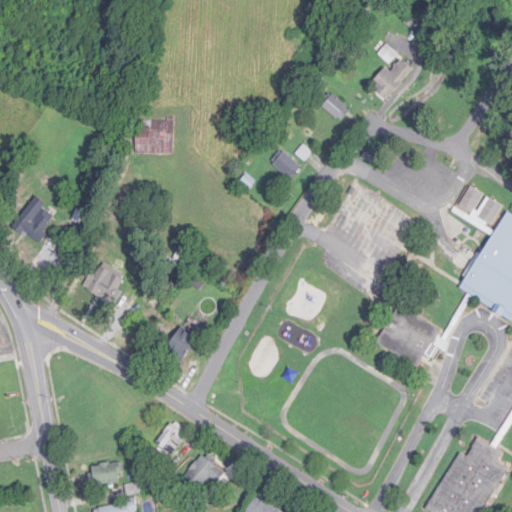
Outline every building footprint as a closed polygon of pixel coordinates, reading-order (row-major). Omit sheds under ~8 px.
[(380,54),(390,65),(399,56),(389,45),(380,54)] [(392,72),(386,68),(372,86),(390,100),(414,70),(402,60),(392,72)] [(342,122),(352,109),(333,95),(323,108),(342,122)] [(136,154),(174,155),(175,121),(137,120),(136,154)] [(274,165),(292,180),(302,168),(284,153),(274,165)] [(19,232),(41,245),(57,218),(44,210),(47,204),(38,199),(19,232)] [(503,206),(490,199),(483,213),(496,220),(503,206)] [(511,320),(511,216),(507,214),(461,291),(511,320)] [(115,269),(103,264),(93,290),(117,298),(123,279),(113,275),(115,269)] [(377,343),(419,368),(427,355),(435,360),(441,349),(446,353),(455,337),(400,304),(377,343)] [(180,362),(203,337),(189,324),(165,349),(180,362)] [(157,443),(173,456),(191,434),(175,421),(157,443)] [(461,453),(427,511),(428,511),(484,511),(509,470),(499,463),(505,453),(479,438),(468,457),(461,453)] [(219,483),(226,475),(205,456),(186,477),(200,490),(212,477),(219,483)] [(125,464),(93,465),(94,486),(121,485),(121,474),(125,474),(125,464)] [(139,493),(137,485),(127,487),(130,496),(139,493)]
